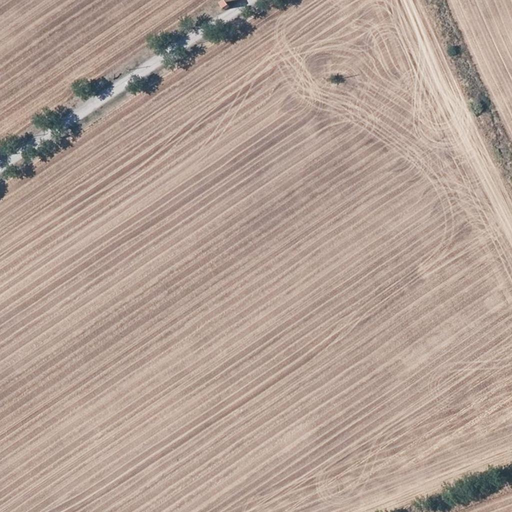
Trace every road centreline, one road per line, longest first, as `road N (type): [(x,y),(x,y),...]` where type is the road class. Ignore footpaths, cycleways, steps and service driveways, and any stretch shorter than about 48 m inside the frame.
road 1 (unclassified): [(243,0),(0,162)]
road 2 (track): [(511,145),(441,0)]
